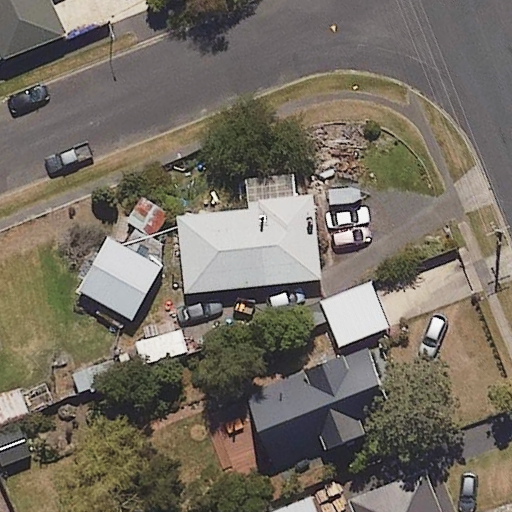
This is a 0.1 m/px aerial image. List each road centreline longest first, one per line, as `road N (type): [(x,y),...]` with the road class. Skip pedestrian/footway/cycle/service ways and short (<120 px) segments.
road 1 (residential): [(0,147),(377,0)]
road 2 (residential): [(511,115),(465,0)]
